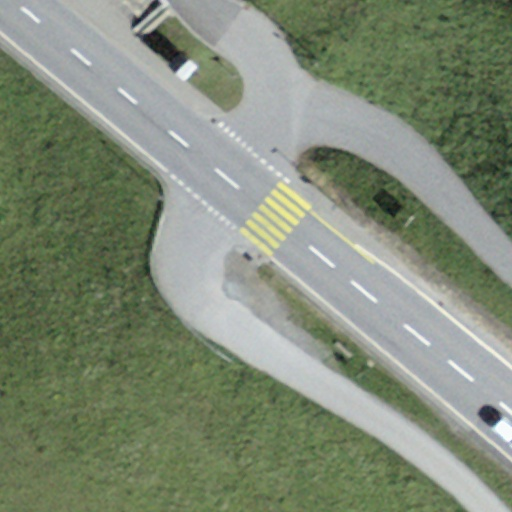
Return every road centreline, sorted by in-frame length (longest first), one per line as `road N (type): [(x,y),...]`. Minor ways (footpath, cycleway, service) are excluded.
road 1 (track): [(227,178),(196,228),(196,272),(242,335),(457,481),(486,511)]
road 2 (primary): [(511,414),(227,178)]
road 3 (primary): [(227,178),(10,0)]
road 4 (residential): [(202,0),(258,51),(273,78),(267,123),(227,178)]
